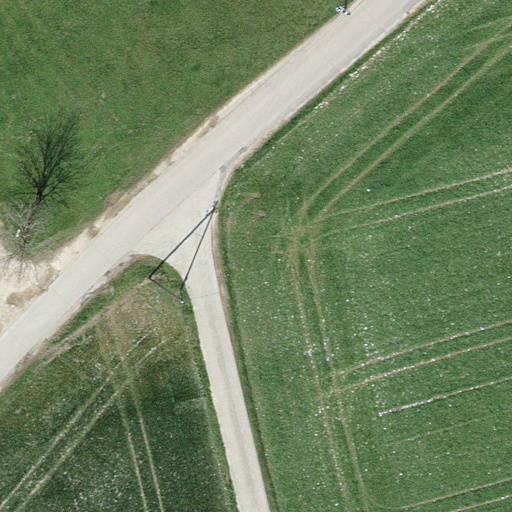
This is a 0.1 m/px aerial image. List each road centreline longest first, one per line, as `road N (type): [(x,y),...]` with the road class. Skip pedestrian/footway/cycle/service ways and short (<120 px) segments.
road 1 (tertiary): [(0,355),(388,0)]
road 2 (track): [(247,511),(172,201)]
